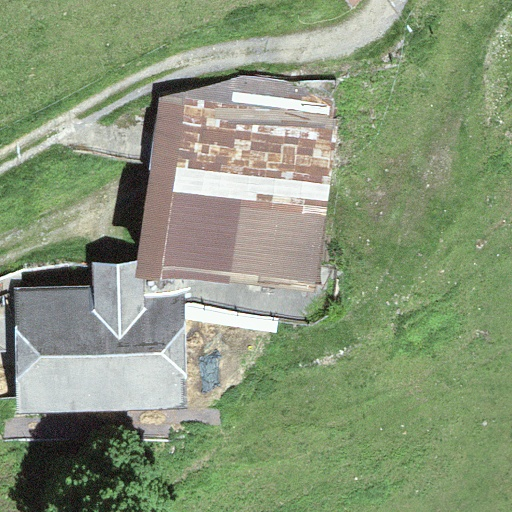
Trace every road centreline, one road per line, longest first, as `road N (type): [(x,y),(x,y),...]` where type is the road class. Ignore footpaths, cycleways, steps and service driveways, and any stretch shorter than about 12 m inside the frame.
road 1 (track): [(0,170),(149,90),(256,55),(339,44),(397,0)]
road 2 (track): [(143,187),(0,261)]
